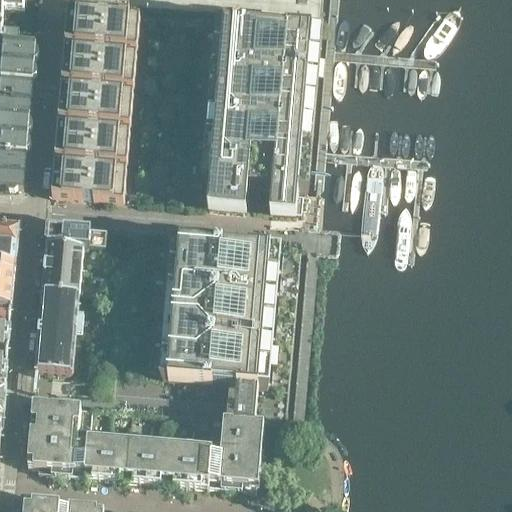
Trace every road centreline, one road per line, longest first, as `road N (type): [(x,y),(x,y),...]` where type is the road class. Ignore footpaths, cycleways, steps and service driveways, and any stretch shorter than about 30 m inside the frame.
road 1 (residential): [(9,511),(40,218)]
road 2 (residential): [(40,218),(60,0)]
